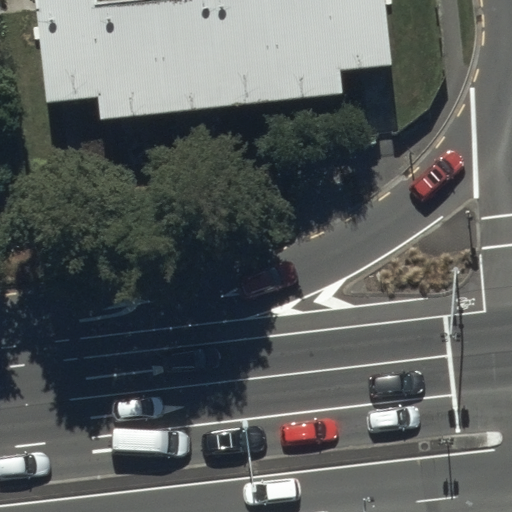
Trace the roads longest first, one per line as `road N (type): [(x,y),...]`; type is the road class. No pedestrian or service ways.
road 1 (primary): [(66,404),(409,207),(475,144),(511,75)]
road 2 (primary): [(66,404),(511,353)]
road 3 (primary): [(511,495),(364,511)]
